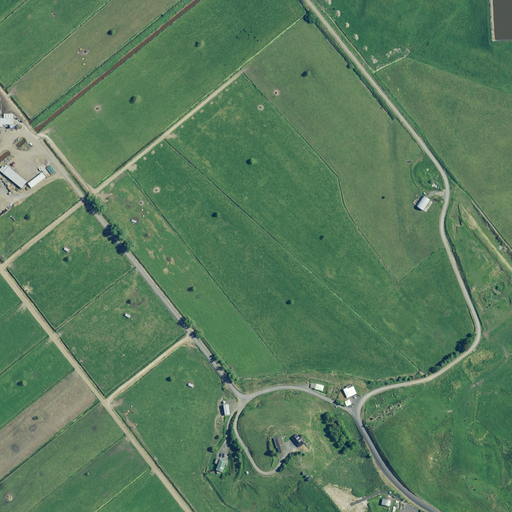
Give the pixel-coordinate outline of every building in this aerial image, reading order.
[(13,124),(13,114),(4,114),(3,118),(0,118),(0,126),(2,127),(2,124),(13,124)] [(27,181),(6,165),(1,171),(21,188),(27,181)] [(45,177),(42,172),(27,183),(31,188),(45,177)] [(423,196),(419,193),(412,204),(417,206),(423,210),(426,212),(433,202),(430,200),(423,196)] [(352,385),(351,384),(346,386),(346,388),(343,389),(347,398),(356,393),(352,385)] [(293,441),(292,441),(295,444),(295,443),(298,447),(303,443),(298,436),(296,433),(290,438),(293,441)] [(283,445),(280,436),(273,439),(276,448),(277,448),(279,453),(284,451),(282,445),(283,445)] [(220,460),(216,458),(214,463),(218,464),(216,470),(222,472),(226,462),(220,459),(220,460)]
